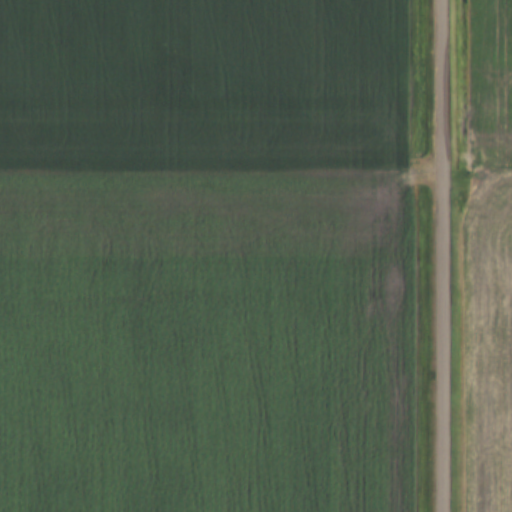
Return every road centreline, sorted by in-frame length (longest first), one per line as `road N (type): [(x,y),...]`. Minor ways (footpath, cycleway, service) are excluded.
road 1 (track): [(444,511),(446,0)]
road 2 (track): [(0,174),(445,177)]
